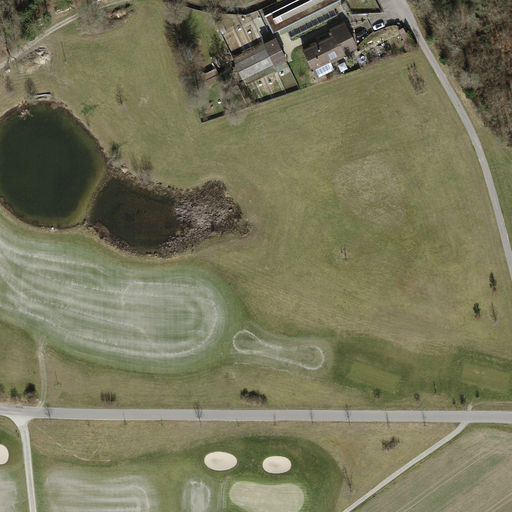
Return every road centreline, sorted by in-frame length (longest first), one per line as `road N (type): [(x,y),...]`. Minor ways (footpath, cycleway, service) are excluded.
road 1 (unclassified): [(511,418),(106,419),(0,411)]
road 2 (residential): [(511,271),(488,175),(401,0)]
road 3 (track): [(469,417),(341,511)]
road 4 (track): [(109,0),(0,62)]
